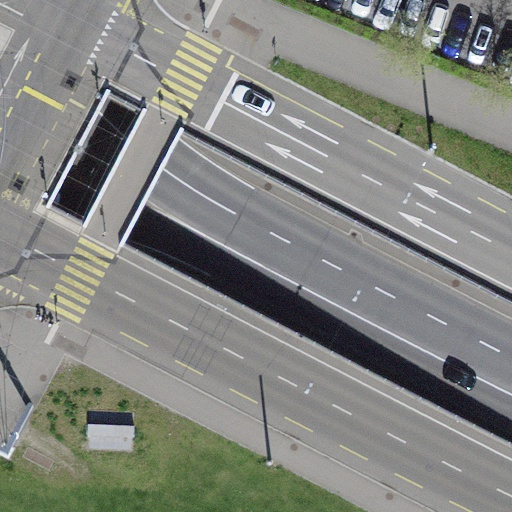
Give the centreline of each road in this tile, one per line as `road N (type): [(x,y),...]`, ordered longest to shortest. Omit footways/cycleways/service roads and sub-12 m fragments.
road 1 (secondary): [(511,371),(0,103)]
road 2 (secondary): [(0,232),(511,496)]
road 3 (secondary): [(511,241),(62,10)]
road 4 (primary): [(0,130),(62,10)]
